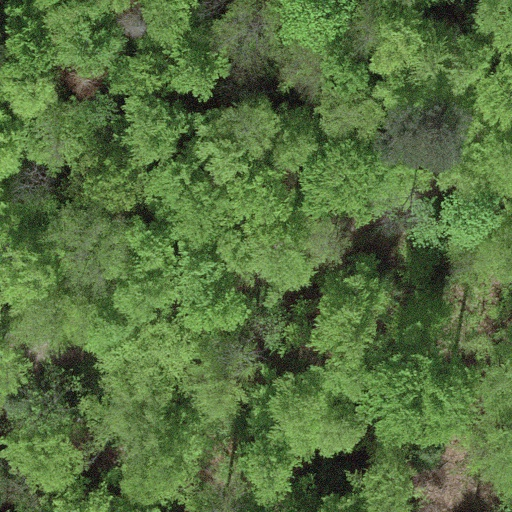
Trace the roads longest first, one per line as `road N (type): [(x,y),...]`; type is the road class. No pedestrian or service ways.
road 1 (track): [(511,137),(111,320),(0,351)]
road 2 (track): [(260,511),(164,466),(0,423)]
